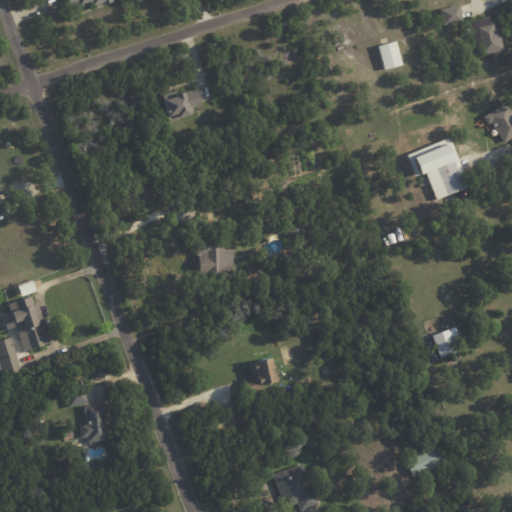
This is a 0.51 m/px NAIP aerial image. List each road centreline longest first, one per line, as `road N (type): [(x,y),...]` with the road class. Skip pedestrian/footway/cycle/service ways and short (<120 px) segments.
road 1 (residential): [(193,511),(0,3)]
road 2 (residential): [(0,96),(286,0)]
